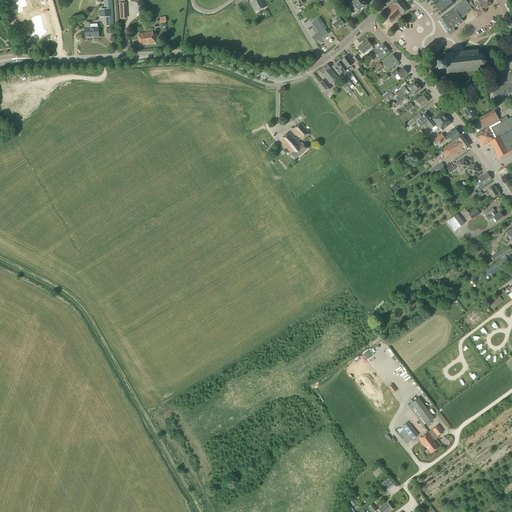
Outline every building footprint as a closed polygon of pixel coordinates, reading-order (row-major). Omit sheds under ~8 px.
[(25,0),(18,0),(15,1),(18,10),(27,6),(25,0)] [(114,26),(112,0),(103,0),(104,9),(99,9),(100,17),(105,17),(105,26),(114,26)] [(262,0),(252,0),(250,1),(256,12),(266,7),(262,0)] [(358,13),(366,5),(360,0),(353,0),(354,1),(349,5),(352,7),(350,9),(350,11),(353,14),(355,14),(357,12),(358,13)] [(403,15),(408,10),(399,0),(396,0),(392,4),(393,4),(382,14),(391,23),(401,14),(403,15)] [(432,0),(432,1),(434,3),(433,4),(441,14),(458,0),(432,0)] [(484,13),(486,12),(486,10),(485,8),(489,6),(490,0),(468,0),(470,2),(468,3),(476,17),(484,12),(484,13)] [(449,35),(455,32),(453,28),(463,22),(461,19),(471,10),(465,1),(454,9),(439,20),(449,35)] [(39,15),(30,18),(32,25),(41,22),(39,15)] [(336,30),(344,24),(338,16),(335,19),(337,22),(333,25),(336,30)] [(317,41),(327,34),(324,29),(325,28),(319,18),(312,23),(318,33),(314,36),(317,41)] [(41,22),(32,25),(35,32),(44,29),(41,22)] [(90,28),(90,22),(84,22),(85,28),(85,36),(94,36),(94,37),(98,37),(98,28),(90,28)] [(35,32),(33,33),(36,39),(48,35),(45,29),(44,29),(35,32)] [(140,45),(154,43),(152,32),(138,34),(140,45)] [(372,46),(367,41),(363,44),(363,43),(358,47),(363,54),(372,46)] [(380,60),(389,52),(382,44),(373,52),(380,60)] [(478,55),(478,50),(478,49),(477,50),(472,51),(472,49),(471,49),(471,51),(466,51),(465,50),(464,50),(465,51),(460,52),(460,51),(459,51),(459,52),(455,52),(455,51),(454,51),(454,52),(450,53),(450,52),(449,52),(449,53),(445,53),(445,52),(444,52),(444,59),(437,60),(438,68),(445,68),(446,74),(447,74),(447,73),(452,72),(452,74),(453,74),(453,72),(457,72),(457,73),(458,73),(458,72),(462,71),(462,73),(463,73),(463,71),(467,71),(467,72),(468,72),(468,71),(474,70),(474,72),(475,71),(474,70),(479,70),(480,70),(481,70),(480,69),(479,65),(482,64),(483,65),(484,65),(483,64),(485,61),(486,62),(487,61),(485,60),(485,58),(487,57),(486,56),(484,57),(482,55),(483,53),(482,53),(481,55),(478,55)] [(347,68),(353,63),(347,55),(341,60),(341,61),(347,68)] [(388,70),(398,62),(392,55),(383,63),(388,70)] [(348,69),(347,68),(341,61),(336,65),(342,73),(348,69)] [(375,72),(382,66),(379,63),(372,69),(375,72)] [(330,84),(337,78),(330,68),(327,65),(319,71),(330,84)] [(363,77),(365,76),(364,75),(360,68),(355,71),(360,78),(362,76),(363,77)] [(407,73),(403,68),(398,71),(396,69),(391,73),(394,77),(397,74),(401,79),(407,73)] [(511,70),(510,71),(508,73),(507,76),(506,79),(506,81),(507,84),(491,91),(494,100),(511,92),(511,70)] [(384,82),(390,77),(386,73),(380,78),(384,82)] [(345,86),(350,82),(345,76),(340,80),(345,86)] [(327,91),(331,88),(324,79),(320,83),(327,91)] [(403,88),(399,91),(404,96),(405,95),(406,96),(409,100),(421,89),(414,81),(408,86),(407,84),(403,87),(404,87),(403,88)] [(428,102),(423,96),(419,99),(419,98),(416,100),(422,107),(428,102)] [(465,102),(467,105),(476,100),(474,96),(465,102)] [(470,110),(467,105),(462,108),(469,118),(476,114),(472,109),(470,110)] [(511,122),(509,118),(508,119),(506,116),(499,120),(493,110),(478,118),(485,130),(480,132),(480,133),(475,135),(478,139),(479,139),(483,145),(490,141),(494,139),(511,128),(511,122)] [(428,124),(427,125),(430,128),(430,129),(431,129),(435,125),(438,128),(439,127),(442,130),(445,127),(444,126),(449,122),(441,112),(433,119),(432,120),(431,120),(427,123),(428,124)] [(427,123),(431,120),(426,113),(419,119),(424,126),(426,123),(427,125),(428,124),(427,123)] [(490,141),(498,157),(511,150),(511,116),(509,118),(511,122),(511,128),(494,139),(490,141)] [(301,140),(309,133),(300,122),(279,140),(291,154),(290,154),(294,160),(307,148),(303,143),(303,144),(301,142),(300,143),(298,140),(300,139),(301,140)] [(259,133),(269,144),(276,138),(266,127),(259,133)] [(452,141),(460,136),(455,128),(444,136),(447,140),(450,138),(452,141)] [(446,140),(441,134),(434,139),(432,136),(428,139),(432,143),(435,141),(437,143),(440,141),(441,143),(446,140)] [(465,149),(469,146),(462,135),(444,148),(445,150),(442,153),(445,158),(449,156),(450,158),(464,148),(465,149)] [(243,156),(251,153),(244,136),(236,140),(243,156)] [(469,165),(464,158),(456,164),(456,165),(453,167),(451,164),(446,167),(450,173),(455,169),(454,169),(457,167),(461,172),(467,168),(473,176),(480,171),(475,164),(472,166),(470,164),(469,165)] [(432,176),(440,171),(436,166),(429,171),(429,172),(425,174),(426,176),(430,174),(432,176)] [(479,191),(484,186),(483,185),(492,180),(487,173),(479,179),(482,184),(477,188),(479,191)] [(498,194),(493,186),(487,190),(485,192),(487,195),(489,193),(492,198),(498,194)] [(496,214),(494,212),(494,211),(492,208),(484,214),(488,220),(493,217),(497,222),(503,217),(500,212),(496,214)] [(472,220),(480,214),(477,210),(469,215),(472,220)] [(457,229),(464,223),(457,214),(450,219),(457,229)] [(475,248),(482,243),(479,239),(473,244),(475,248)] [(494,262),(511,251),(509,246),(491,256),(494,262)] [(502,266),(508,261),(505,256),(500,259),(501,260),(499,261),(502,266)] [(491,275),(499,268),(495,263),(487,270),(491,275)] [(392,384),(388,387),(393,393),(397,390),(392,384)] [(423,426),(434,417),(418,397),(407,406),(423,426)] [(412,440),(418,435),(408,422),(401,427),(403,430),(412,440)] [(438,436),(443,432),(438,425),(428,432),(434,439),(438,436)] [(438,447),(434,441),(434,440),(434,439),(428,432),(419,440),(425,448),(426,447),(431,453),(438,447)] [(388,490),(395,486),(391,478),(383,483),(388,490)] [(372,511),(374,511),(377,509),(372,503),(368,506),(372,511)] [(380,511),(389,511),(393,510),(387,503),(379,510),(380,511)]
